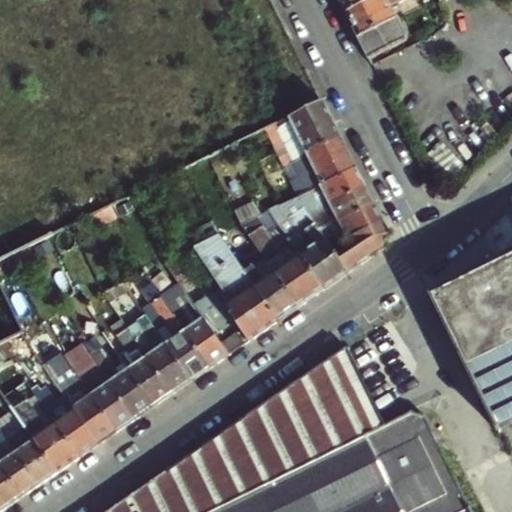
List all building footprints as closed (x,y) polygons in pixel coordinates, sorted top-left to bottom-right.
[(339,0),(346,13),(371,0),(339,0)] [(393,10),(411,0),(371,0),(346,13),(369,59),(408,39),(397,19),(393,10)] [(411,0),(393,10),(397,19),(435,0),(411,0)] [(267,129),(276,148),(332,120),(323,101),(267,129)] [(291,163),(341,138),(332,120),(276,148),(285,166),(291,163)] [(306,195),(322,187),(357,170),(341,138),(291,163),(300,179),(293,182),(301,197),(306,195)] [(357,170),(322,187),(325,194),(310,202),(306,195),(301,197),(297,199),(299,202),(309,217),(366,188),(357,170)] [(375,206),(366,188),(309,217),(321,233),(328,229),(375,206)] [(287,241),(298,256),(322,292),(349,274),(338,258),(333,250),(329,246),(321,233),(309,217),(299,202),(283,214),(297,235),(287,241)] [(350,241),(384,224),(375,206),(328,229),(335,243),(340,240),(341,242),(349,238),(350,241)] [(273,221),(287,241),(297,235),(283,214),(273,221)] [(257,219),(242,226),(249,236),(262,227),(257,219)] [(390,234),(384,224),(350,241),(354,249),(338,258),(349,274),(392,244),(390,234)] [(322,292),(298,256),(288,263),(262,227),(249,236),(259,250),(299,308),(322,292)] [(229,356),(278,322),(245,273),(219,237),(194,249),(224,292),(233,295),(236,299),(225,307),(218,296),(187,253),(165,264),(191,303),(203,319),(229,356)] [(511,425),(511,244),(501,250),(506,261),(459,284),(432,297),(476,382),(501,431),(511,425)] [(245,273),(278,322),(299,308),(259,250),(250,257),(256,266),(245,273)] [(123,284),(130,294),(149,285),(142,275),(123,284)] [(233,295),(224,292),(218,296),(225,307),(236,299),(233,295)] [(175,296),(163,304),(208,370),(229,356),(203,319),(195,325),(183,308),(175,296)] [(195,325),(203,319),(191,303),(183,308),(195,325)] [(165,345),(191,382),(208,370),(163,304),(146,316),(165,345)] [(154,408),(173,395),(128,328),(123,322),(113,329),(126,349),(118,355),(121,360),(154,408)] [(128,328),(173,395),(191,382),(165,345),(157,350),(138,322),(128,328)] [(154,408),(121,360),(112,366),(92,336),(81,343),(110,384),(135,421),(154,408)] [(469,511),(424,419),(410,414),(384,427),(345,349),(107,511),(469,511)] [(0,392),(3,397),(22,385),(0,354),(0,392)] [(117,433),(71,367),(61,374),(81,403),(72,409),(98,446),(117,433)] [(79,459),(98,446),(72,409),(64,415),(58,406),(45,387),(39,390),(32,378),(26,382),(79,459)] [(34,442),(57,475),(79,459),(26,382),(22,385),(3,397),(9,406),(13,411),(25,428),(34,442)] [(64,415),(72,409),(67,400),(58,406),(64,415)] [(8,440),(25,428),(13,411),(0,419),(0,428),(8,440)] [(0,463),(1,465),(24,497),(40,486),(18,453),(8,440),(0,445),(0,463)] [(34,442),(18,453),(40,486),(57,475),(34,442)] [(0,497),(8,508),(24,497),(1,465),(0,465),(0,497)]
